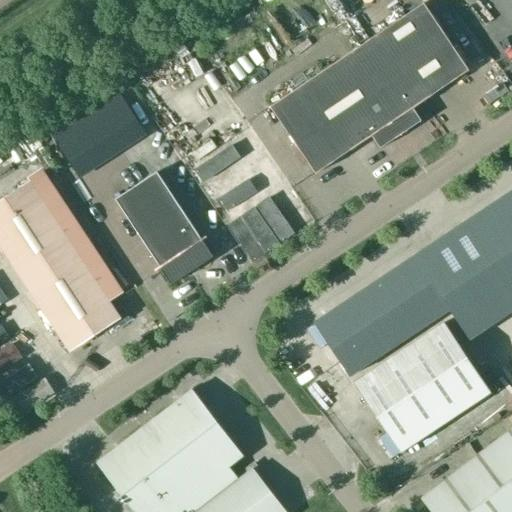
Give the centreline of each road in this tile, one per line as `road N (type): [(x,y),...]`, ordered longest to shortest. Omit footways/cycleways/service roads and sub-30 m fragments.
road 1 (unclassified): [(511,122),(222,324)]
road 2 (unclassified): [(222,324),(0,466)]
road 3 (unclassified): [(363,511),(222,324)]
